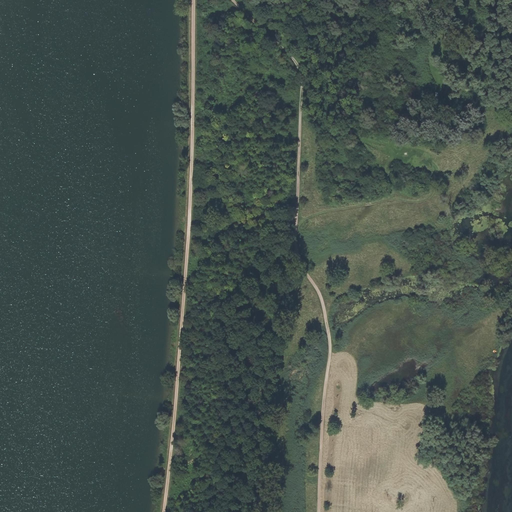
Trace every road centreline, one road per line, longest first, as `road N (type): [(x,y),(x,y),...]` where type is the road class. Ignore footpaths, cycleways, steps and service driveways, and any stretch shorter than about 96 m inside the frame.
road 1 (track): [(233,0),(302,75),(295,252),(320,296),(329,343),(318,511)]
road 2 (track): [(194,0),(185,282),(164,511)]
